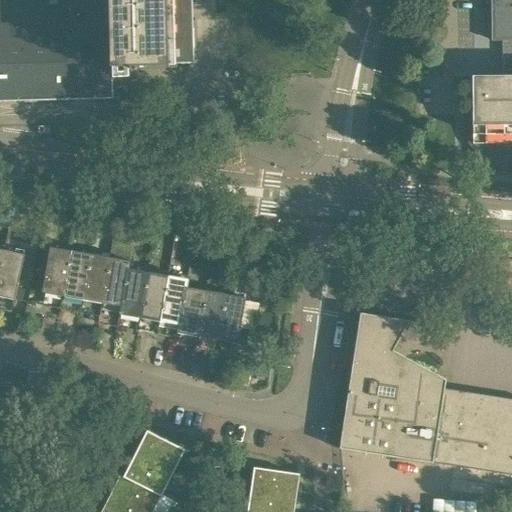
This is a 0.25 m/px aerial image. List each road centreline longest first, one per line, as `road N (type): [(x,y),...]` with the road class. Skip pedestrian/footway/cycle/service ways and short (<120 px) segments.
road 1 (tertiary): [(336,201),(0,160)]
road 2 (residential): [(290,413),(256,413),(0,345)]
road 3 (residential): [(290,413),(307,379),(336,201)]
road 4 (residential): [(336,201),(375,0)]
road 5 (tertiary): [(511,215),(336,201)]
